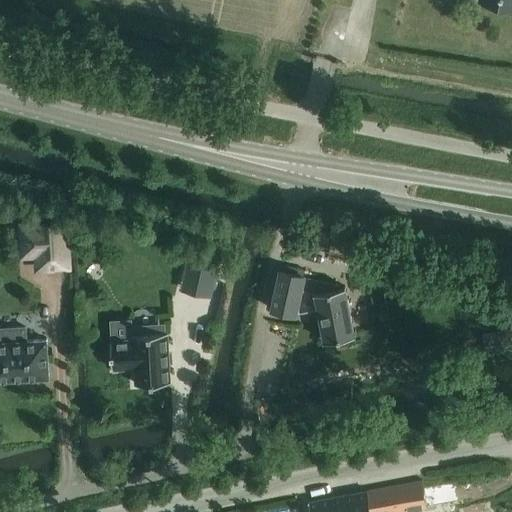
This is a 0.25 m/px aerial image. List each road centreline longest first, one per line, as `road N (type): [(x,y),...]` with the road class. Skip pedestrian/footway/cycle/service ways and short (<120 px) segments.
road 1 (unclassified): [(149,511),(510,442)]
road 2 (secondary): [(158,138),(329,188),(511,224)]
road 3 (secondary): [(511,192),(158,138)]
road 4 (secondary): [(158,138),(0,97)]
